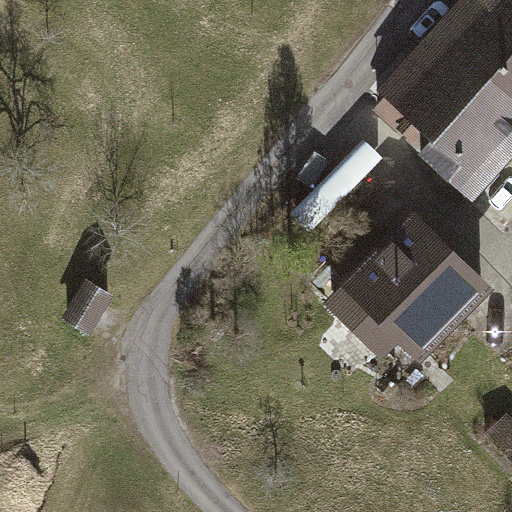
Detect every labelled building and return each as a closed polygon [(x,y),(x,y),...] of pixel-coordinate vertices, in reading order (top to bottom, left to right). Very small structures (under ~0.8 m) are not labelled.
[(511,0),(468,0),(473,5),(511,43),(511,0)] [(511,109),(511,43),(473,5),(440,38),(511,109)] [(478,184),(511,150),(511,109),(440,38),(386,92),(478,184)] [(355,292),(421,356),(486,291),(420,226),(355,292)] [(109,297),(88,285),(70,316),(91,329),(109,297)] [(511,425),(509,422),(484,447),(511,474),(511,425)]
